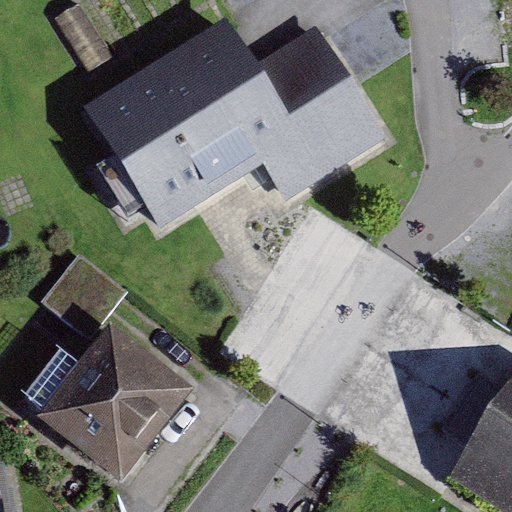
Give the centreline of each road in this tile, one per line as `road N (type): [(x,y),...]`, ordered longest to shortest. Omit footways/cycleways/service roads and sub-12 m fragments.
road 1 (residential): [(223,511),(456,191)]
road 2 (residential): [(426,0),(456,191)]
